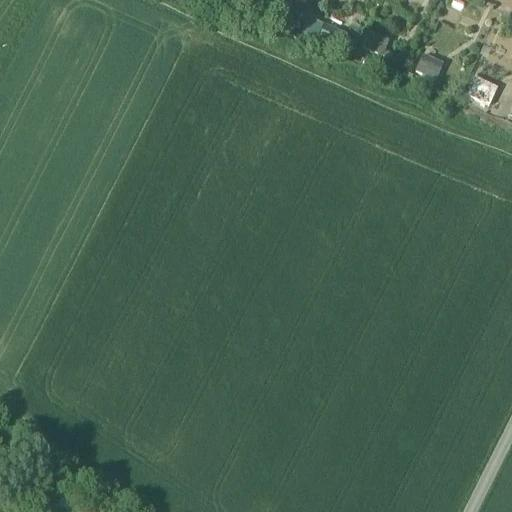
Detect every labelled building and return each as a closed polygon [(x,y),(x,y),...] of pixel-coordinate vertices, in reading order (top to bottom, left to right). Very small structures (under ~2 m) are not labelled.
[(257,1),(254,0),(244,0),(241,9),(260,17),(262,11),(254,7),(257,1)] [(336,37),(326,32),(320,45),(339,53),(342,47),(333,43),(336,37)] [(387,48),(366,39),(361,50),(381,60),(387,48)] [(428,62),(422,59),(415,75),(435,84),(440,74),(426,67),(428,62)] [(493,99),(479,92),(482,86),(476,84),(469,100),(489,109),(493,99)]
